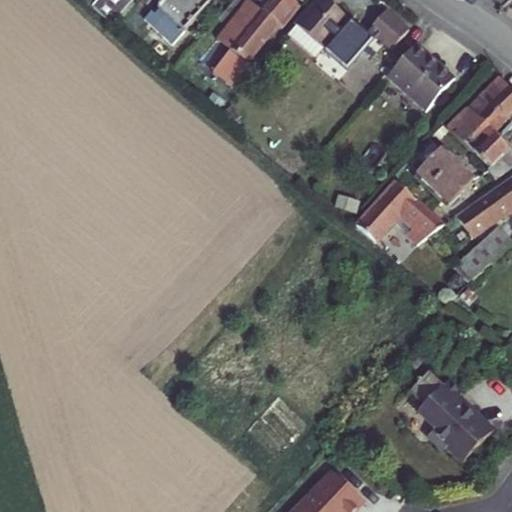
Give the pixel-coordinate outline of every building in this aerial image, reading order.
[(107,0),(99,10),(116,26),(140,0),(107,0)] [(152,22),(178,47),(215,8),(206,0),(172,0),(173,1),(152,22)] [(230,89),(236,82),(280,31),(283,33),(300,13),(285,0),(272,0),(260,14),(249,4),(217,42),(232,55),(215,76),(230,89)] [(332,7),(323,0),(318,0),(296,25),(328,53),(353,24),(333,6),(332,7)] [(411,29),(388,11),(371,31),(395,50),(411,29)] [(391,77),(429,111),(457,80),(419,46),(391,77)] [(511,87),(500,76),(481,96),(509,123),(511,120),(511,87)] [(497,135),(507,146),(511,140),(511,126),(509,123),(481,96),(469,109),(497,135)] [(499,177),(511,167),(511,150),(507,146),(497,135),(469,109),(451,129),(491,167),(488,171),(496,180),(499,177)] [(450,205),(476,178),(443,148),(418,175),(450,205)] [(462,245),(511,211),(511,181),(506,185),(448,223),(462,245)] [(418,245),(446,225),(399,184),(361,225),(379,241),(396,224),(418,245)] [(474,251),(490,267),(511,245),(511,236),(500,226),(474,251)] [(469,287),(490,267),(474,251),(454,271),(469,287)] [(415,362),(423,369),(433,358),(425,351),(415,362)] [(470,405),(468,406),(459,398),(466,390),(453,378),(448,383),(433,369),(414,389),(429,403),(422,411),(440,427),(436,431),(436,438),(444,446),(452,446),(459,452),(463,448),(472,456),(497,429),(472,405),(470,405)] [(340,472),(302,511),(365,511),(373,503),(340,472)]
